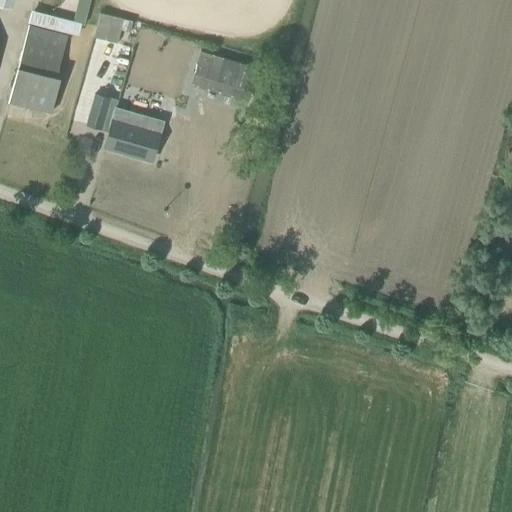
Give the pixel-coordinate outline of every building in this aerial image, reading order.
[(42,25),(76,34),(78,25),(83,26),(87,8),(89,0),(78,0),(73,22),(32,11),(29,22),(42,25)] [(101,10),(94,34),(129,43),(135,19),(101,10)] [(56,77),(67,36),(28,26),(8,102),(50,113),(60,78),(56,77)] [(258,67),(200,51),(194,74),(251,91),(258,67)] [(86,125),(101,129),(110,98),(94,94),(86,125)] [(104,147),(151,160),(162,121),(133,113),(129,124),(112,119),(104,147)]
